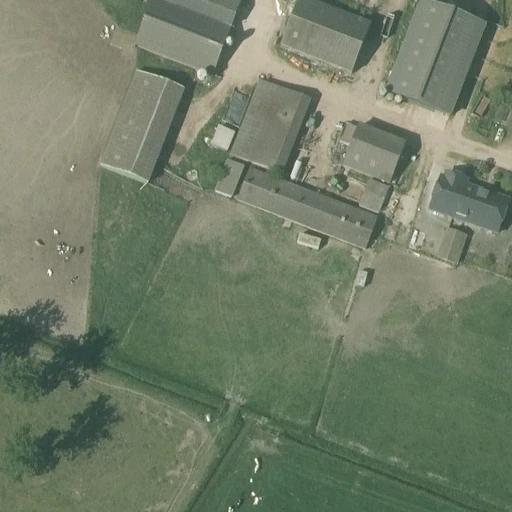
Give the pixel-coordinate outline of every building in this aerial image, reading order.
[(242,0),(151,0),(134,48),(213,79),(242,0)] [(280,49),(351,77),(371,26),(301,0),(280,49)] [(385,95),(450,120),(485,27),(420,2),(385,95)] [(99,168),(148,187),(184,93),(136,75),(99,168)] [(229,157),(282,177),(310,103),(258,82),(229,157)] [(342,167),(389,186),(405,145),(358,126),(342,167)] [(214,193),(231,200),(244,169),(227,162),(214,193)] [(236,202),(365,251),(377,219),(249,170),(236,202)] [(430,211),(497,236),(509,204),(465,188),(467,182),(447,175),(445,181),(441,179),(430,211)] [(359,208),(378,216),(389,189),(369,182),(359,208)] [(435,260),(456,267),(466,238),(445,231),(435,260)] [(297,245),(318,251),(320,242),(299,236),(297,245)]
